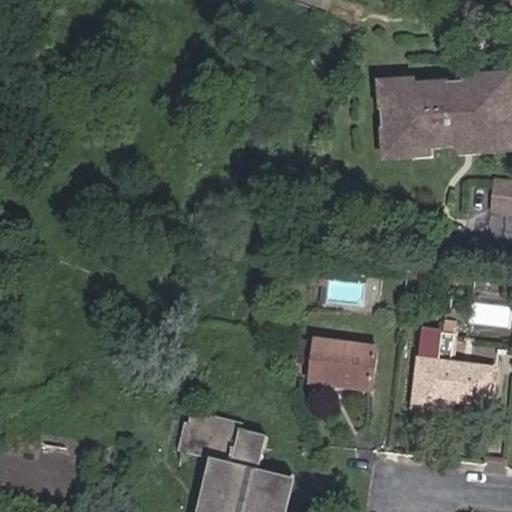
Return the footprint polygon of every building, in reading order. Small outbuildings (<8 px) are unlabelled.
[(511,0),(498,0),(511,8),(511,0)] [(496,152),(511,150),(511,95),(511,96),(510,76),(483,78),(483,83),(419,87),(419,82),(392,83),(394,103),(386,104),(389,159),(416,157),(415,149),(447,147),(477,146),(496,144),(496,152)] [(392,83),(385,84),(386,104),(394,103),(392,83)] [(477,146),(477,153),(496,152),(496,144),(477,146)] [(416,157),(448,155),(447,147),(415,149),(416,157)] [(495,211),(511,212),(511,183),(499,182),(495,211)] [(442,337),(443,333),(424,330),(414,406),(451,410),(452,400),(493,405),(497,370),(449,364),(452,338),(442,337)] [(373,390),(377,350),(317,341),(312,382),(373,390)] [(498,364),(499,347),(473,346),(472,364),(498,364)] [(188,423),(181,451),(216,460),(202,511),(287,511),(296,479),(261,471),(269,438),(242,431),(243,427),(194,415),(191,424),(188,423)]
